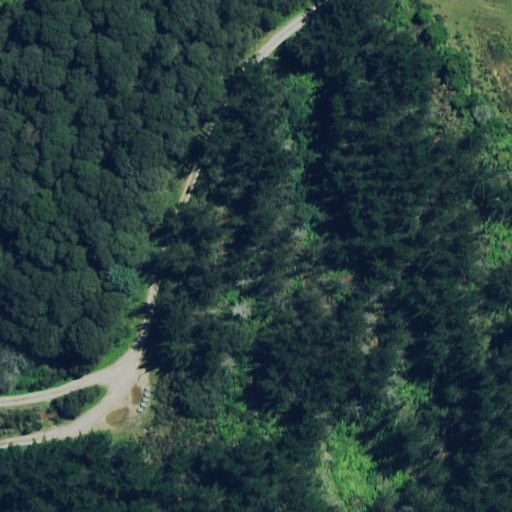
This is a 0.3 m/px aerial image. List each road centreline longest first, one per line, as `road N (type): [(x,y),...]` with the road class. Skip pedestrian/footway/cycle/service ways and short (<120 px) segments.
road 1 (unclassified): [(0,401),(81,383),(128,362),(192,172),(232,95),(282,34),(334,0)]
road 2 (track): [(0,441),(90,421),(114,397),(118,370)]
